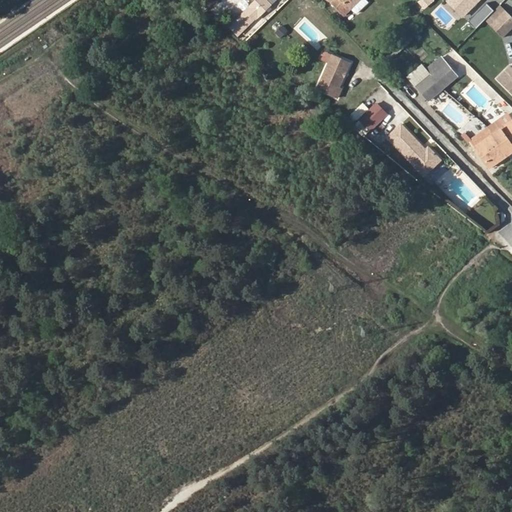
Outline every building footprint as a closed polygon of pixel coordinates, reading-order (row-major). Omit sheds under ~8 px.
[(220,0),(211,9),(218,16),(227,8),(220,0)] [(274,0),(255,0),(228,27),(237,37),(274,0)] [(359,0),(327,0),(344,16),(359,0)] [(481,0),(447,0),(447,1),(463,18),(481,0)] [(499,4),(483,20),(489,26),(505,10),(499,4)] [(489,26),(502,39),(511,28),(511,17),(505,10),(489,26)] [(350,62),(332,54),(316,89),(336,98),(340,88),(338,87),(350,62)] [(442,59),(429,69),(433,73),(435,75),(451,63),(449,61),(445,64),(442,59)] [(435,75),(446,89),(461,77),(451,63),(435,75)] [(433,73),(420,83),(422,85),(435,75),(433,73)] [(511,79),(504,73),(498,80),(511,94),(511,79)] [(433,99),(446,89),(435,75),(422,85),(433,99)] [(368,132),(387,114),(375,102),(368,109),(362,102),(350,114),(368,132)] [(511,154),(511,119),(509,116),(489,130),(495,136),(510,155),(511,154)] [(401,125),(388,138),(423,178),(440,163),(428,149),(423,153),(420,150),(422,148),(401,125)] [(489,130),(473,142),(477,148),(492,169),(510,155),(495,136),(489,130)]
